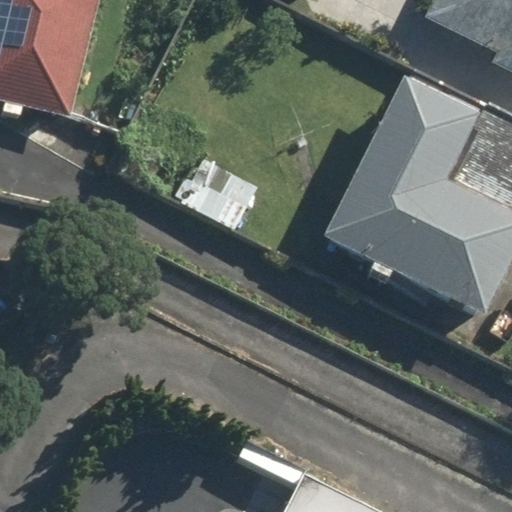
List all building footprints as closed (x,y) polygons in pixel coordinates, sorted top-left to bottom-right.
[(0,0),(0,125),(19,130),(22,119),(64,129),(94,0),(0,0)] [(511,0),(425,0),(413,26),(417,28),(487,63),(483,72),(511,86),(511,0)] [(476,119),(400,79),(314,255),(474,334),(511,258),(511,129),(479,113),(476,119)] [(180,160),(159,198),(234,239),(255,201),(180,160)] [(357,511),(300,483),(285,511),(357,511)]
